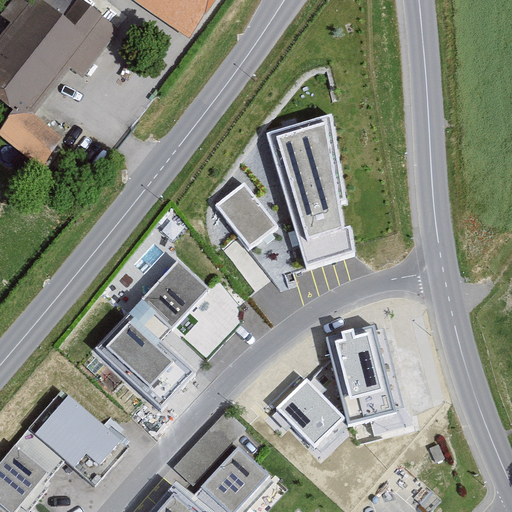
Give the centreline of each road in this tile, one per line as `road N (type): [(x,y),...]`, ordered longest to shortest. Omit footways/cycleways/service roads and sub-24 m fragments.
road 1 (secondary): [(279,0),(225,80),(0,357)]
road 2 (residential): [(112,511),(250,360),(294,324),(366,286),(443,271)]
road 3 (tertiary): [(443,271),(419,0)]
road 4 (tertiary): [(511,487),(480,418),(443,271)]
road 5 (unknown): [(155,168),(49,93)]
